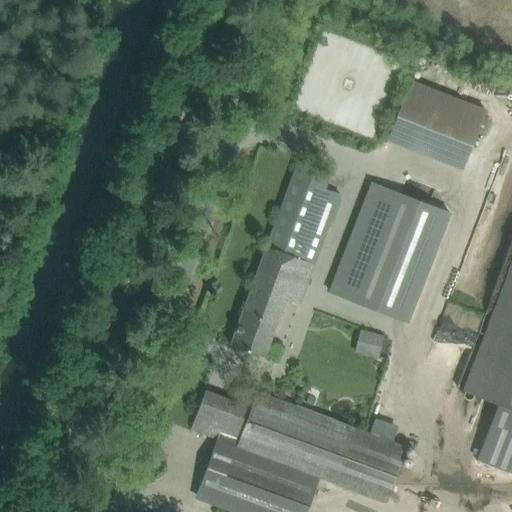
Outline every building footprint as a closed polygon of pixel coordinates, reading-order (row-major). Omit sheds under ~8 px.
[(385,139),(462,169),(485,108),(409,78),(385,139)] [(340,194),(327,189),(333,175),(297,162),(230,344),(264,356),(285,299),(299,304),(340,194)] [(373,181),(330,290),(409,321),(451,212),(373,181)] [(511,315),(481,398),(511,409),(511,315)] [(388,333),(359,325),(353,348),(381,356),(388,333)] [(205,390),(190,429),(216,439),(196,494),(244,511),(307,511),(320,477),(387,502),(407,448),(255,391),(237,384),(231,400),(205,390)]
